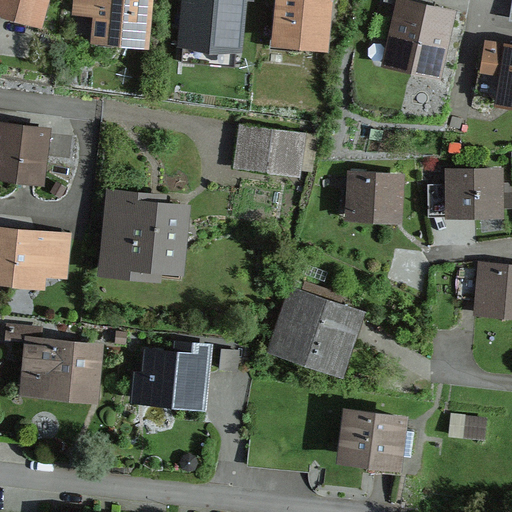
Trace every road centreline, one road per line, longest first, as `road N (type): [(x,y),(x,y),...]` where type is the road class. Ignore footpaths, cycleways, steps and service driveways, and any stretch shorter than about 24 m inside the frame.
road 1 (residential): [(0,474),(359,511)]
road 2 (residential): [(0,98),(61,105),(85,123),(89,162),(80,201),(58,211),(0,206)]
road 3 (unknown): [(85,123),(219,118)]
